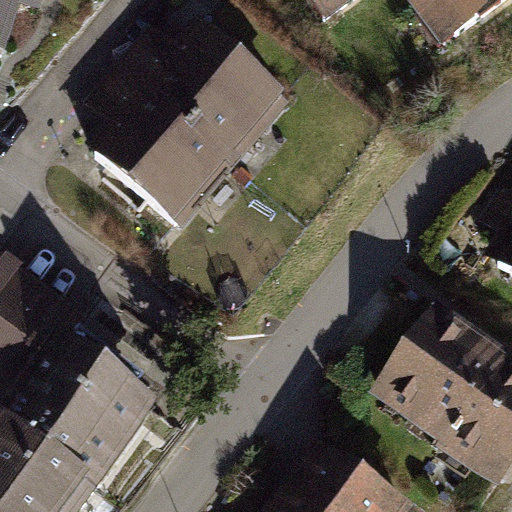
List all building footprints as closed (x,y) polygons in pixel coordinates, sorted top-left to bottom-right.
[(57,0),(0,0),(0,63),(10,66),(25,15),(51,23),(57,0)] [(511,0),(299,0),(329,43),(389,0),(399,0),(447,66),(511,19),(511,0)] [(84,161),(177,244),(293,114),(200,32),(84,161)] [(511,204),(474,269),(511,291),(511,204)] [(0,511),(92,511),(161,418),(72,352),(92,325),(0,266),(0,377),(24,393),(0,425),(0,511)] [(511,360),(443,311),(373,407),(507,503),(511,496),(511,360)] [(406,511),(321,454),(280,511),(406,511)]
